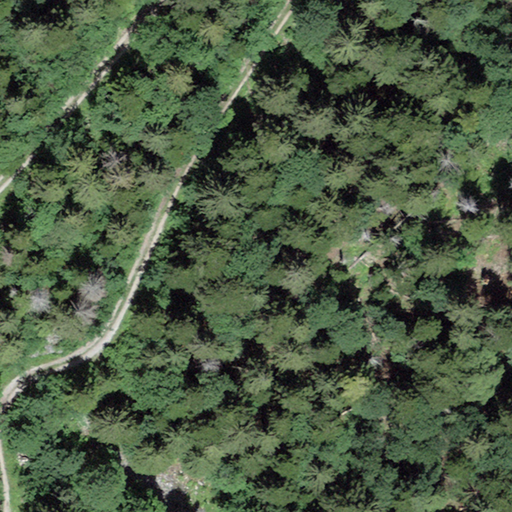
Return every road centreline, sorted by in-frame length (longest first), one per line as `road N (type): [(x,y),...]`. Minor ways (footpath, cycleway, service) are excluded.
road 1 (track): [(0,412),(23,382),(107,332),(164,209),(295,0)]
road 2 (track): [(163,0),(0,190)]
